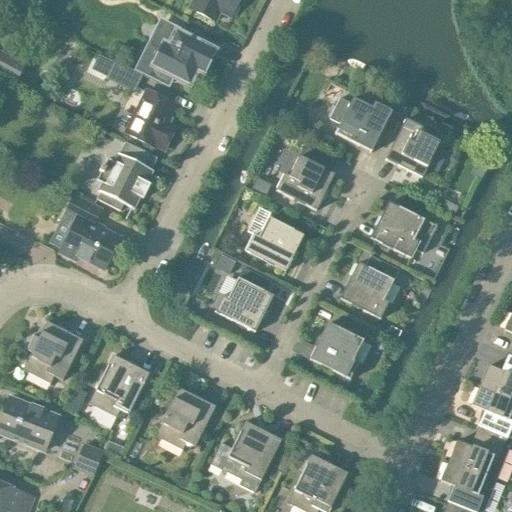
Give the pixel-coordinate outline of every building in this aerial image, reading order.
[(191,11),(216,23),(221,13),(233,19),(234,17),(238,15),(240,10),(239,6),(242,0),(194,0),(196,1),(191,11)] [(157,54),(146,75),(168,87),(173,78),(190,87),(198,72),(204,75),(206,71),(208,71),(215,59),(213,57),(216,52),(206,48),(206,47),(161,24),(148,49),(157,54)] [(0,52),(0,76),(16,84),(25,65),(0,52)] [(134,93),(142,77),(117,65),(109,80),(134,93)] [(121,111),(113,128),(147,145),(155,149),(157,145),(165,150),(165,151),(166,151),(169,145),(177,130),(176,129),(175,130),(167,126),(177,106),(148,92),(135,118),(121,111)] [(341,100),(330,121),(341,126),(335,136),(372,155),(392,115),(375,106),(373,111),(353,101),(351,105),(341,100)] [(406,122),(386,162),(422,180),(427,169),(437,175),(448,154),(437,149),(439,145),(420,135),(422,130),(406,122)] [(102,173),(98,182),(102,183),(98,192),(101,193),(98,201),(121,212),(125,205),(135,211),(141,199),(144,200),(151,186),(149,185),(155,173),(151,171),(157,159),(150,156),(129,145),(127,144),(126,145),(121,155),(118,154),(114,162),(109,160),(105,168),(103,167),(100,172),(102,173)] [(290,178),(285,176),(276,192),(316,213),(335,177),(328,173),(333,162),(305,148),(290,178)] [(73,228),(60,254),(76,262),(78,258),(105,271),(110,261),(112,262),(118,251),(116,249),(121,239),(94,226),(102,212),(75,198),(62,223),(73,228)] [(423,256),(437,229),(389,204),(371,240),(411,261),(415,252),(423,256)] [(248,234),(254,236),(246,253),(286,273),(304,237),(269,219),(271,216),(260,210),(248,234)] [(371,257),(365,268),(358,265),(340,301),(380,321),(389,305),(384,302),(399,272),(371,257)] [(228,299),(224,297),(215,313),(255,334),(273,298),(266,294),(271,283),(244,269),(228,299)] [(336,385),(346,390),(358,365),(353,362),(369,332),(340,318),(335,329),(328,325),(309,361),(340,377),(336,385)] [(32,353),(23,371),(29,374),(29,373),(51,385),(54,377),(63,382),(83,342),(47,323),(40,338),(34,335),(28,351),(32,353)] [(391,328),(387,335),(397,340),(400,333),(391,328)] [(479,387),(511,401),(511,357),(509,356),(503,374),(488,368),(479,387)] [(129,415),(149,375),(113,357),(89,404),(116,418),(120,411),(129,415)] [(477,431),(506,443),(509,436),(511,437),(511,401),(479,387),(471,407),(486,414),(477,431)] [(195,449),(215,408),(179,390),(155,438),(182,451),(186,444),(195,449)] [(0,434),(44,452),(58,418),(43,412),(44,410),(32,405),(31,408),(10,399),(0,424),(0,434)] [(221,444),(210,466),(221,471),(226,474),(227,474),(241,481),(238,488),(254,496),(260,482),(281,442),(245,423),(231,450),(221,444)] [(448,463),(496,482),(508,451),(503,450),(506,443),(477,431),(471,449),(456,443),(448,463)] [(84,446),(75,468),(93,476),(102,454),(84,446)] [(319,511),(328,511),(347,475),(311,457),(286,505),(292,507),(301,511),(317,511),(318,511),(319,511)] [(483,511),(496,482),(448,463),(440,483),(455,489),(446,506),(461,511),(477,511),(478,510),(480,511),(483,511)] [(274,467),(268,478),(274,481),(280,470),(274,467)] [(0,484),(0,511),(28,511),(34,498),(0,484)]
